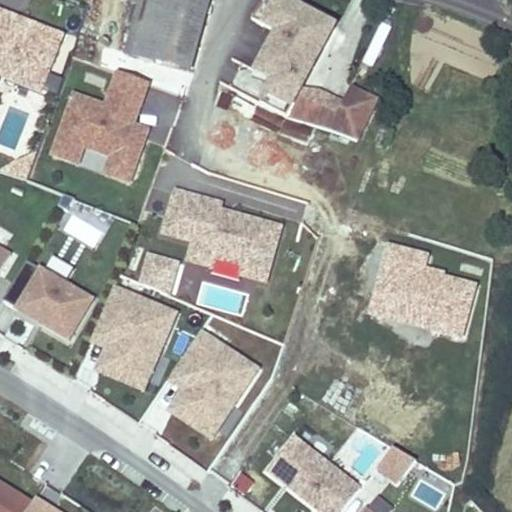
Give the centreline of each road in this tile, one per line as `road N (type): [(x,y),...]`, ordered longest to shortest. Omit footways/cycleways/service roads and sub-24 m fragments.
road 1 (unknown): [(235,0),(84,411)]
road 2 (residential): [(0,362),(142,445),(221,511)]
